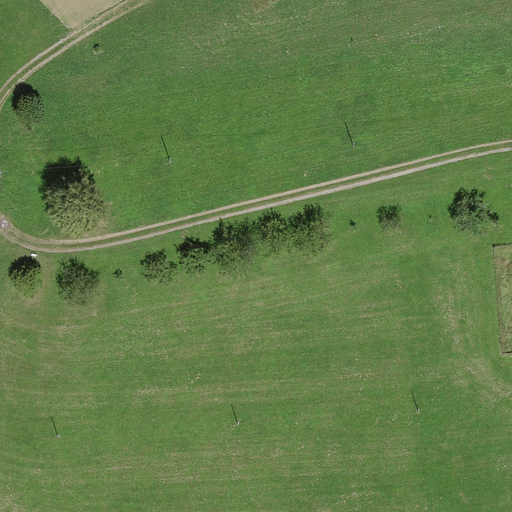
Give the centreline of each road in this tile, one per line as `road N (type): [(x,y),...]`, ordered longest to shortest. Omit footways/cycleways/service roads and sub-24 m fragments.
road 1 (track): [(511,140),(82,248),(36,246),(0,226)]
road 2 (track): [(0,91),(20,62),(131,0)]
